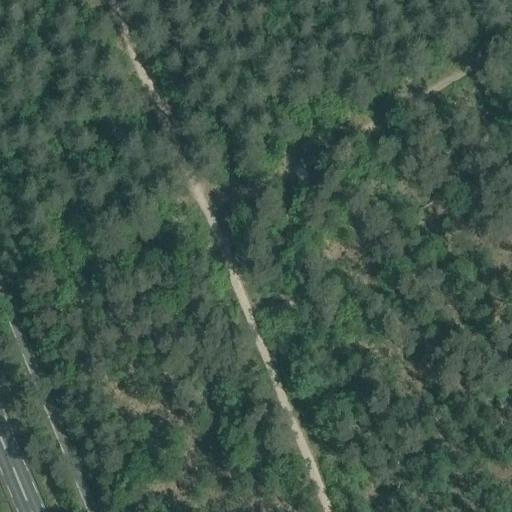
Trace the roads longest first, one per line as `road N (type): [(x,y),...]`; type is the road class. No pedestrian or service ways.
road 1 (unknown): [(202,210),(511,31)]
road 2 (unknown): [(114,0),(202,210)]
